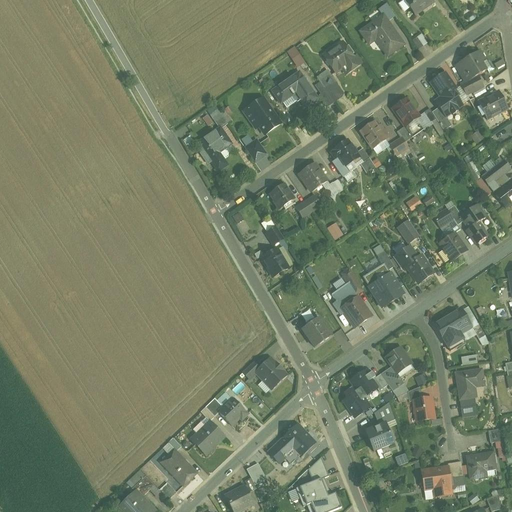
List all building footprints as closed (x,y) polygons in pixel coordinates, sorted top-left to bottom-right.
[(432,0),(405,0),(399,5),(404,12),(410,8),(415,16),(434,2),(432,0)] [(396,17),(387,5),(379,11),(383,17),(388,23),(396,17)] [(388,23),(383,17),(361,33),(368,43),(377,37),(385,48),(383,50),(388,57),(404,46),(388,23)] [(417,38),(412,41),(419,50),(423,47),(417,38)] [(344,43),(324,57),(335,74),(344,67),(343,65),(347,62),(352,69),(359,64),(360,66),(361,65),(356,57),(354,58),(344,43)] [(291,51),(299,68),(307,64),(299,47),(291,51)] [(480,52),(456,66),(466,83),(474,79),(488,71),(483,63),(486,62),(480,52)] [(456,90),(445,74),(431,83),(442,99),(435,103),(439,108),(445,118),(446,117),(451,114),(452,116),(458,112),(457,110),(463,106),(457,98),(459,96),(455,90),(456,90)] [(316,100),(299,75),(274,93),(281,104),(283,103),(281,101),(291,94),(292,96),(296,93),(306,107),(316,100)] [(331,76),(325,80),(333,91),(339,87),(331,76)] [(466,83),(460,86),(467,96),(484,87),(478,77),(474,79),(466,83)] [(335,104),(321,84),(316,87),(321,95),(319,96),(328,108),(335,104)] [(499,93),(494,95),(495,96),(487,100),(487,99),(479,103),(487,120),(508,110),(499,93)] [(280,125),(263,100),(249,110),(260,126),(259,127),(265,136),(280,125)] [(420,118),(407,100),(393,110),(405,127),(413,138),(423,131),(416,120),(420,118)] [(439,108),(432,113),(436,120),(444,132),(452,126),(446,117),(445,118),(439,108)] [(430,110),(424,114),(430,124),(436,120),(432,113),(430,110)] [(228,125),(218,111),(211,116),(220,130),(220,129),(221,130),(228,125)] [(211,128),(216,125),(210,116),(205,119),(211,128)] [(381,133),(374,123),(360,132),(373,150),(389,139),(384,131),(381,133)] [(413,138),(405,127),(398,132),(402,139),(403,139),(406,143),(413,138)] [(220,130),(199,144),(218,171),(227,166),(218,153),(231,144),(221,130),(220,129),(220,130)] [(500,139),(511,136),(510,129),(498,132),(500,139)] [(473,137),(478,145),(487,139),(481,131),(473,137)] [(186,141),(192,151),(199,146),(193,136),(186,141)] [(402,139),(389,147),(395,155),(394,156),(394,157),(395,156),(396,157),(409,149),(406,143),(403,139),(402,139)] [(348,141),(334,151),(334,152),(331,154),(336,161),(333,163),(344,178),(356,170),(352,164),(360,158),(348,141)] [(266,157),(258,145),(247,152),(256,164),(266,157)] [(370,159),(360,165),(367,175),(376,169),(370,159)] [(504,160),(482,178),(495,194),(511,182),(505,174),(511,169),(504,160)] [(315,164),(299,175),(312,193),(327,182),(315,164)] [(344,190),(338,181),(333,184),(339,194),(344,190)] [(511,203),(511,182),(495,194),(505,208),(511,203)] [(284,185),(270,195),(275,202),(274,203),(279,211),(286,206),(288,209),(293,205),(291,203),(295,200),(284,185)] [(315,196),(306,202),(312,212),(321,206),(315,196)] [(408,203),(413,212),(424,206),(420,197),(408,203)] [(306,202),(296,209),(303,219),(312,212),(306,202)] [(461,216),(460,218),(463,222),(468,230),(467,231),(476,245),(488,237),(484,231),(485,230),(480,223),(487,218),(478,205),(461,216)] [(461,216),(455,206),(448,211),(458,226),(463,222),(460,218),(461,216)] [(448,211),(448,210),(434,218),(447,239),(455,234),(461,230),(458,226),(448,211)] [(241,213),(235,217),(239,224),(246,221),(241,213)] [(339,224),(330,228),(336,241),(346,237),(339,224)] [(277,227),(267,234),(274,246),(284,239),(277,227)] [(416,231),(406,237),(412,246),(422,240),(416,231)] [(447,239),(440,244),(452,262),(467,252),(455,234),(447,239)] [(278,250),(263,258),(273,276),(288,268),(278,250)] [(434,274),(421,256),(414,261),(412,258),(406,262),(409,265),(406,267),(419,284),(434,274)] [(363,291),(349,270),(342,275),(355,296),(363,291)] [(392,280),(376,291),(387,306),(403,295),(392,280)] [(371,317),(360,301),(353,306),(352,304),(345,308),(346,311),(344,312),(355,329),(371,317)] [(461,309),(443,320),(453,337),(459,333),(460,335),(468,331),(466,329),(471,326),(472,329),(473,329),(461,309)] [(319,318),(302,330),(315,348),(332,337),(319,318)] [(485,336),(479,325),(473,329),(472,329),(479,340),(485,336)] [(488,340),(485,336),(479,340),(482,344),(483,346),(488,345),(488,340)] [(401,349),(386,359),(392,367),(387,371),(398,389),(405,384),(397,374),(412,364),(401,349)] [(479,356),(464,358),(465,366),(480,365),(479,356)] [(275,364),(271,359),(260,370),(256,373),(257,374),(272,390),(286,376),(282,371),(282,370),(281,371),(276,365),(276,364),(275,364)] [(260,370),(253,363),(243,373),(250,380),(257,374),(256,373),(260,370)] [(370,370),(351,383),(357,392),(358,392),(362,398),(376,388),(371,382),(376,379),(370,370)] [(482,370),(456,374),(460,401),(476,398),(474,385),(484,384),(482,370)] [(398,389),(387,371),(381,375),(393,392),(398,389)] [(421,388),(431,384),(427,374),(417,378),(421,388)] [(376,379),(371,382),(376,388),(379,392),(388,386),(381,375),(376,379)] [(420,387),(408,393),(409,403),(414,402),(422,400),(420,387)] [(362,398),(358,392),(357,392),(344,402),(355,418),(359,416),(370,408),(362,398)] [(215,399),(206,408),(215,418),(219,413),(218,413),(225,406),(223,404),(221,406),(215,399)] [(248,415),(233,399),(225,406),(218,413),(219,413),(231,426),(240,418),(242,420),(248,415)] [(422,400),(414,402),(415,408),(414,410),(415,415),(416,416),(418,416),(419,422),(435,420),(431,399),(422,400)] [(474,402),(461,404),(462,412),(476,409),(474,402)] [(206,408),(201,413),(210,422),(215,418),(206,408)] [(225,437),(210,422),(211,424),(199,436),(198,434),(191,441),(204,455),(215,444),(217,445),(225,437)] [(385,424),(365,432),(373,452),(394,444),(385,424)] [(307,435),(298,425),(283,438),(284,439),(275,448),(284,457),(293,448),(301,457),(315,443),(314,443),(306,435),(307,435)] [(501,430),(488,432),(490,444),(503,442),(501,430)] [(173,439),(168,444),(173,449),(176,452),(181,447),(173,439)] [(284,457),(275,448),(269,454),(279,464),(285,458),(284,457)] [(176,452),(173,449),(162,461),(174,474),(172,477),(183,488),(197,474),(176,452)] [(421,454),(414,451),(412,456),(419,459),(421,454)] [(493,453),(467,458),(470,480),(484,478),(483,472),(496,470),(493,453)] [(399,458),(402,467),(412,464),(409,455),(399,458)] [(304,461),(291,473),(298,480),(311,468),(304,461)] [(461,463),(447,465),(448,468),(449,467),(450,477),(456,477),(463,475),(461,463)] [(258,486),(270,481),(262,464),(250,469),(258,486)] [(448,469),(437,471),(437,469),(421,472),(422,472),(425,490),(424,490),(424,491),(437,489),(438,498),(452,496),(451,493),(458,492),(456,477),(450,477),(449,467),(448,468),(448,469)] [(463,475),(456,477),(458,492),(466,491),(463,475)] [(145,477),(132,490),(134,492),(135,490),(143,497),(154,486),(145,477)] [(251,479),(245,482),(247,486),(245,486),(249,494),(257,489),(251,479)] [(335,494),(328,497),(321,479),(299,488),(307,506),(311,505),(313,511),(332,511),(341,509),(335,494)] [(176,493),(167,483),(159,491),(168,500),(176,493)] [(245,486),(225,497),(232,511),(241,511),(255,505),(249,494),(245,486)] [(143,497),(135,490),(134,492),(119,508),(123,511),(150,511),(153,509),(155,511),(156,510),(143,497)] [(499,495),(487,500),(490,508),(500,504),(499,495)]
